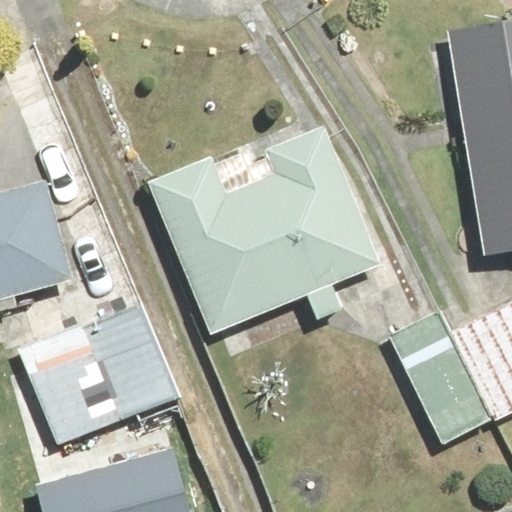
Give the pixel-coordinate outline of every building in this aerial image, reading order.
[(511,30),(441,38),(465,277),(511,272),(511,30)] [(205,165),(137,195),(207,356),(382,281),(319,137),(213,183),(205,165)] [(0,316),(68,300),(41,190),(0,200),(0,316)] [(146,300),(20,354),(61,450),(187,397),(146,300)] [(438,319),(375,350),(433,466),(496,435),(438,319)] [(194,511),(177,443),(42,478),(51,511),(194,511)]
